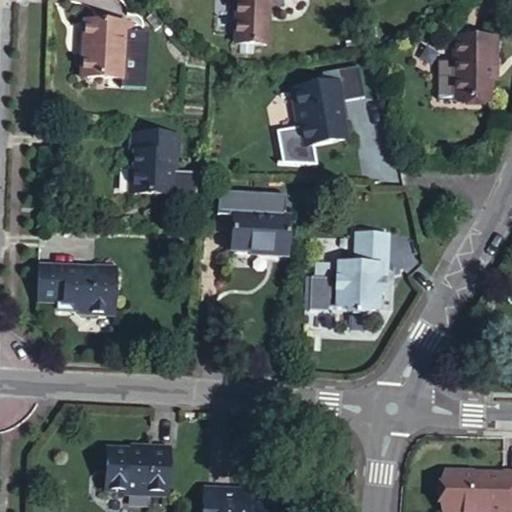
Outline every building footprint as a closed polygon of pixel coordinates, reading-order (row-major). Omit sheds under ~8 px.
[(236,0),(235,45),(266,47),(268,0),(236,0)] [(125,47),(126,24),(87,23),(85,58),(81,58),(80,78),(123,80),(125,47)] [(494,60),(494,39),(454,40),(454,63),(453,101),(489,101),(489,61),(494,60)] [(453,101),(454,63),(436,63),(436,101),(453,101)] [(340,103),(345,102),(342,82),(296,90),(306,147),(347,140),(340,103)] [(178,157),(179,138),(132,135),(131,154),(133,154),(133,169),(130,169),(129,194),(173,196),(175,157),(178,157)] [(451,229),(457,216),(449,211),(441,224),(451,229)] [(287,253),(289,217),(254,215),(233,213),(230,252),(250,253),(250,256),(268,257),(269,252),(287,253)] [(382,284),(382,271),(383,235),(359,235),(357,265),(340,265),(339,286),(338,310),(354,311),(354,316),(363,317),(363,312),(379,314),(381,296),(387,296),(388,284),(382,284)] [(93,267),(93,273),(63,272),(64,267),(37,266),(36,303),(60,304),(60,307),(70,308),(78,315),(96,316),(97,314),(114,315),(115,268),(93,267)] [(338,310),(339,286),(332,286),(332,281),(313,279),(313,283),(312,309),(312,312),(330,314),(330,310),(338,310)] [(313,283),(305,282),(303,309),(312,309),(313,283)] [(148,447),(148,449),(132,449),(132,451),(107,449),(106,491),(150,493),(150,495),(167,496),(169,447),(148,447)] [(511,511),(511,473),(504,473),(504,478),(472,477),(472,473),(445,472),(444,511),(511,511)] [(254,507),(254,492),(202,490),(201,511),(272,511),(272,508),(254,507)]
